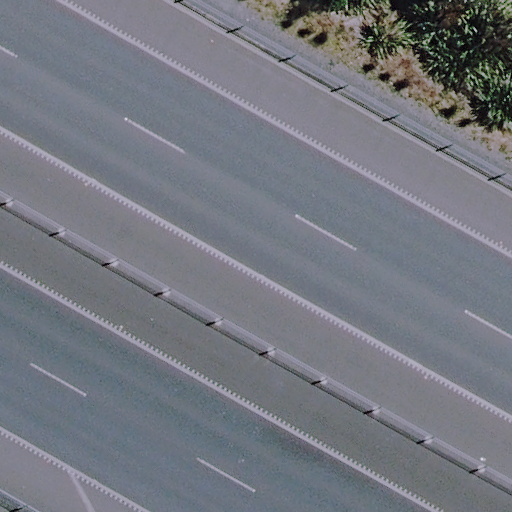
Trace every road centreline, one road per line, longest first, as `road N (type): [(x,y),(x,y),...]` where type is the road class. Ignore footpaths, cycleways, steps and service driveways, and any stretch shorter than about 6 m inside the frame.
road 1 (motorway): [(0,65),(352,277),(511,362)]
road 2 (motorway): [(253,511),(0,361)]
